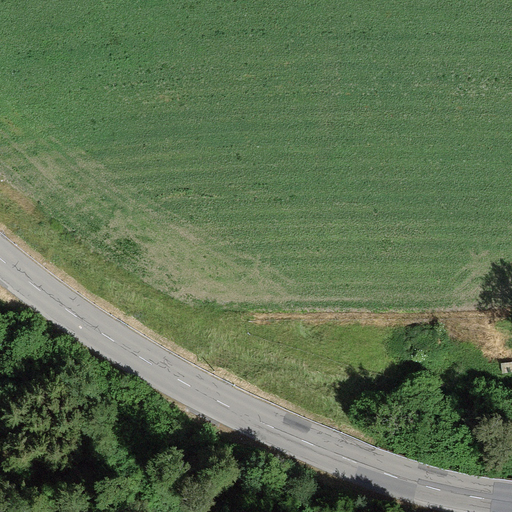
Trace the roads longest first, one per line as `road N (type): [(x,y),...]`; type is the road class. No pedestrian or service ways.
road 1 (unclassified): [(339,456),(225,408),(0,258)]
road 2 (unclassified): [(339,456),(440,491),(511,499)]
